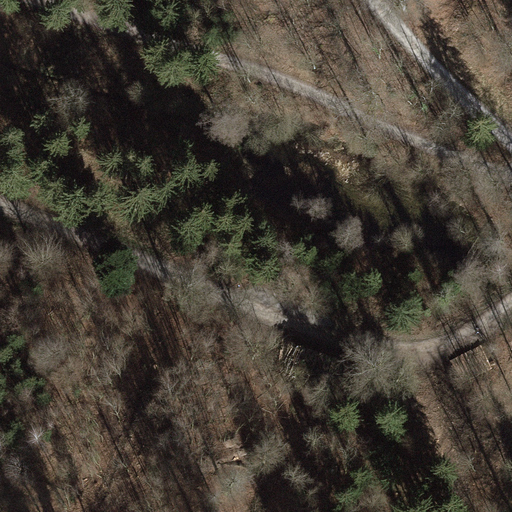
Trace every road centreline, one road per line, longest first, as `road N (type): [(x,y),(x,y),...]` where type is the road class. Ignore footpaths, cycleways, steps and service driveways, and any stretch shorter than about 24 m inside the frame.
road 1 (track): [(0,202),(307,332),(373,348),(442,345),(511,302)]
road 2 (track): [(406,137),(290,86),(36,0)]
